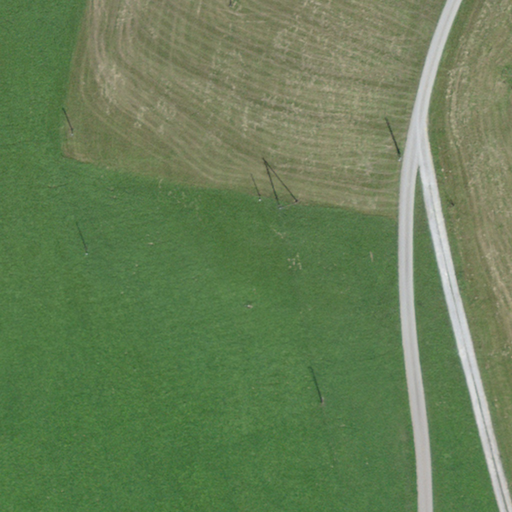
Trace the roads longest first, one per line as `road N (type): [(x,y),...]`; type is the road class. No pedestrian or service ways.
road 1 (track): [(507,511),(416,127)]
road 2 (track): [(426,511),(405,248),(416,127)]
road 3 (track): [(416,127),(454,0)]
